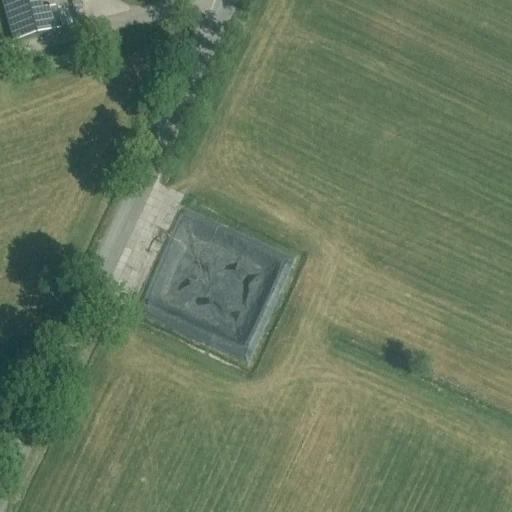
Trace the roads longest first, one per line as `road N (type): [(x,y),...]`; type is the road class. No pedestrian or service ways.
road 1 (tertiary): [(0,490),(226,0)]
road 2 (track): [(0,61),(162,12),(221,12)]
